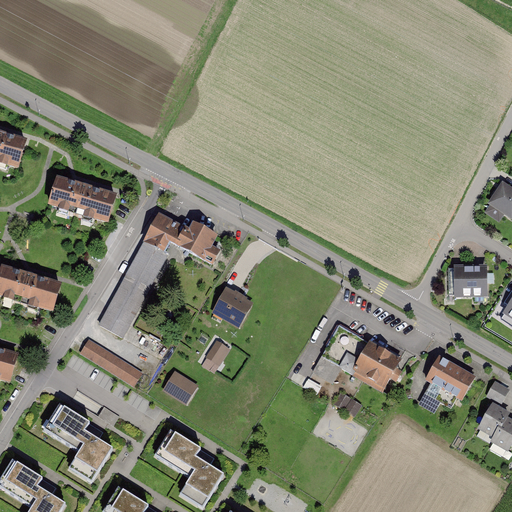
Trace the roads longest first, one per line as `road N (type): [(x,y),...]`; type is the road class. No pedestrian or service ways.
road 1 (residential): [(168,171),(0,445)]
road 2 (tertiary): [(415,307),(168,171)]
road 3 (tertiary): [(168,171),(0,83)]
